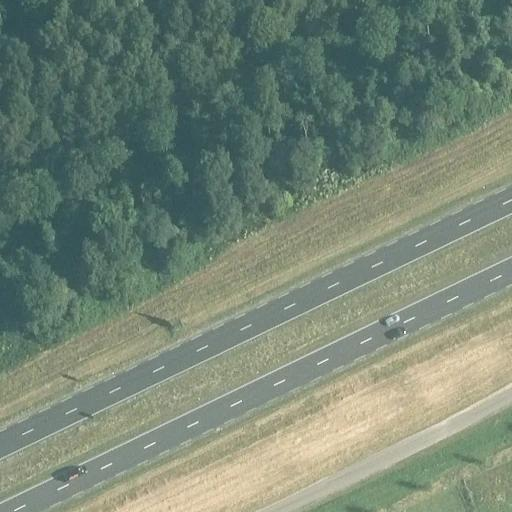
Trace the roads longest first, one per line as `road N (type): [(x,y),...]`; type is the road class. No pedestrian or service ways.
road 1 (trunk): [(511,195),(0,438)]
road 2 (trunk): [(13,511),(511,274)]
road 3 (unclassified): [(263,511),(511,392)]
